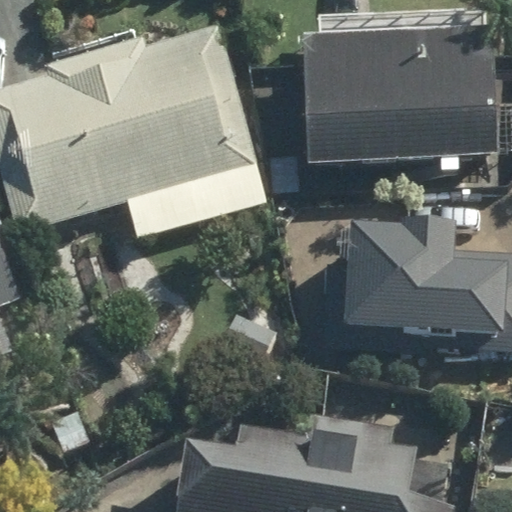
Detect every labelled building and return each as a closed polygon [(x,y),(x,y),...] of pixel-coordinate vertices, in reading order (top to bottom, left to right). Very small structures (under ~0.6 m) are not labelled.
[(139,242),(277,204),(229,27),(0,90),(0,179),(17,242),(131,211),(139,242)] [(321,44),(319,172),(508,174),(510,47),(321,44)] [(511,349),(511,218),(332,211),(326,359),(382,361),(382,344),(511,349)] [(0,361),(17,354),(0,313),(27,302),(0,235),(0,361)] [(244,455),(192,448),(183,511),(461,511),(415,506),(426,426),(307,410),(304,435),(248,427),(244,455)]
